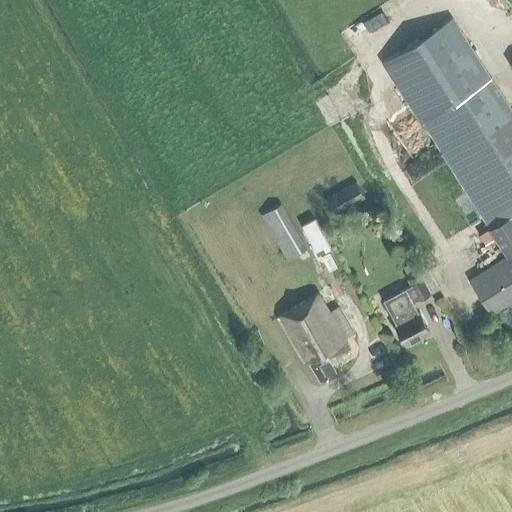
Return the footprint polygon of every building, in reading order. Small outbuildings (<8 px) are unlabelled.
[(423,123),(507,257),(470,280),(492,315),(511,302),(511,214),(511,111),(453,18),(383,62),(422,123),(423,123)] [(356,183),(326,199),(335,215),(365,198),(356,183)] [(260,215),(287,261),(307,249),(281,204),(260,215)] [(487,230),(479,235),(485,244),(493,239),(487,230)] [(419,301),(431,295),(420,273),(408,279),(412,286),(384,301),(397,325),(396,326),(407,346),(430,333),(420,314),(419,314),(414,304),(419,301)] [(311,362),(322,380),(337,370),(332,362),(352,350),(341,331),(349,326),(339,309),(331,313),(320,295),(279,319),(306,365),(311,362)] [(511,303),(511,304),(498,313),(508,328),(511,325),(511,303)]
